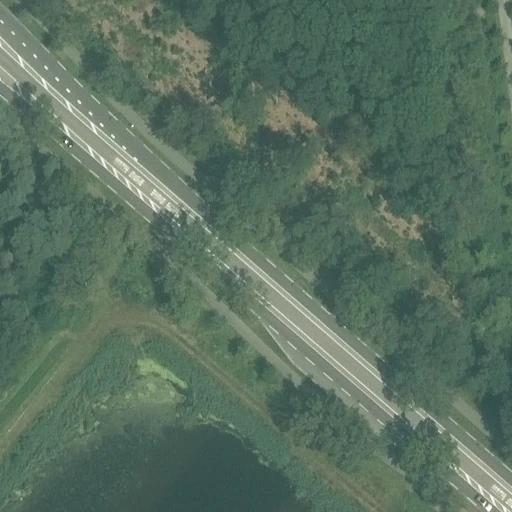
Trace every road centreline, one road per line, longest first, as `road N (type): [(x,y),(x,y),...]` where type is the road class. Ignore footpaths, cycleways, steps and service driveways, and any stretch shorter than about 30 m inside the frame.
road 1 (primary): [(511,479),(0,21)]
road 2 (primary): [(0,88),(492,511)]
